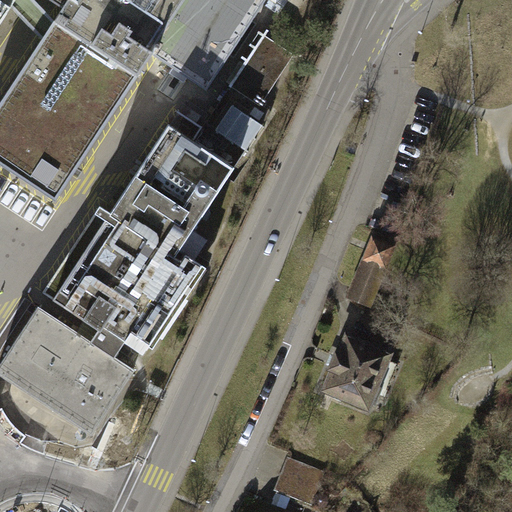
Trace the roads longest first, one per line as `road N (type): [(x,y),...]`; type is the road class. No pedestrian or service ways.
road 1 (tertiary): [(140,511),(363,34)]
road 2 (residential): [(226,511),(270,427),(396,79),(387,55),(363,34)]
